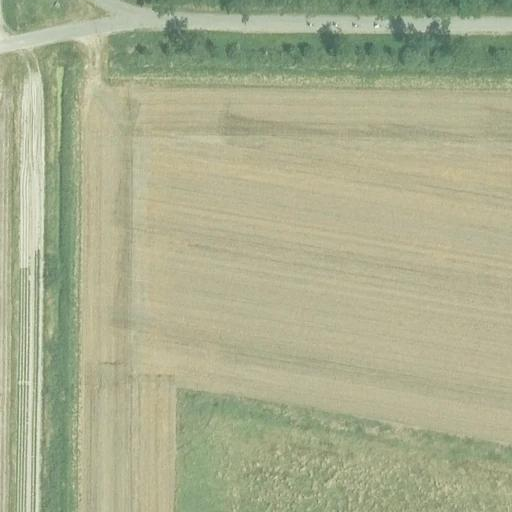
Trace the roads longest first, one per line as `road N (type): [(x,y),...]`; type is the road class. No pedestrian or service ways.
road 1 (unclassified): [(511,25),(138,21)]
road 2 (unclassified): [(0,43),(138,21)]
